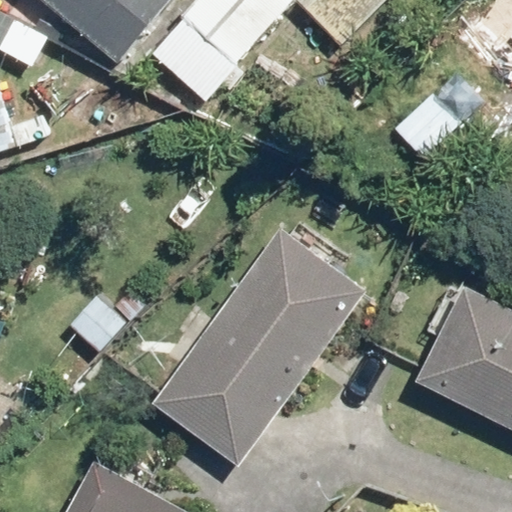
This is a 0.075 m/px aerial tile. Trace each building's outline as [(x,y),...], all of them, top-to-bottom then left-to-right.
[(54,0),(128,59),(176,0),(54,0)] [(212,0),(195,20),(244,61),(296,0),(212,0)] [(511,0),(498,0),(464,34),(511,82),(511,0)] [(4,85),(0,86),(0,149),(20,144),(4,85)] [(252,466),(375,289),(293,233),(170,410),(252,466)] [(511,295),(477,278),(429,376),(511,415),(511,295)] [(45,511),(66,493),(22,446),(0,466),(0,499),(12,511),(45,511)] [(208,511),(103,459),(76,511),(208,511)]
